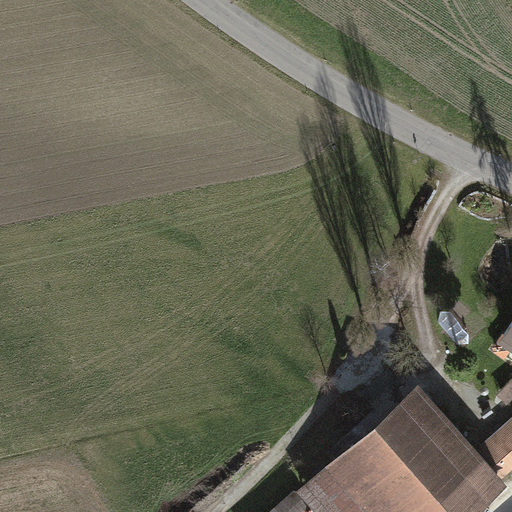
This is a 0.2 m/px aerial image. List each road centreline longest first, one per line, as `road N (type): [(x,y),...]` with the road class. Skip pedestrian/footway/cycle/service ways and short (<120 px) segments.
road 1 (tertiary): [(206,0),(396,127),(511,177)]
road 2 (track): [(0,404),(127,511)]
